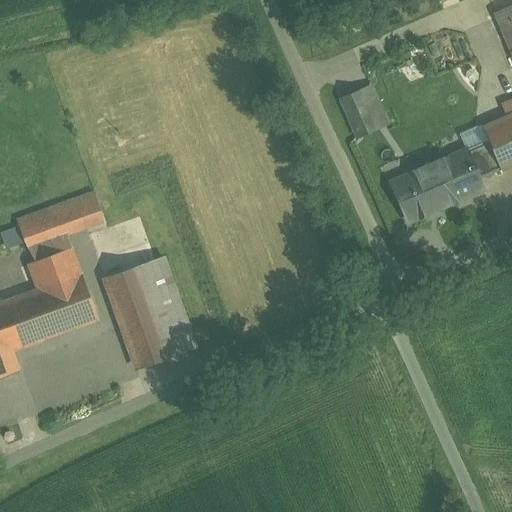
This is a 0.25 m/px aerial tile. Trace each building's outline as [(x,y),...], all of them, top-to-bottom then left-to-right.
[(511,167),(511,7),(495,15),(511,54),(511,100),(502,105),(508,118),(483,129),(502,171),(511,167)] [(362,139),(396,124),(378,84),(344,98),(362,139)] [(500,171),(487,140),(419,169),(437,210),(456,202),(455,199),(483,187),(480,180),(500,171)] [(92,191),(17,218),(28,251),(103,223),(92,191)] [(5,229),(11,248),(24,243),(18,225),(5,229)] [(0,305),(0,377),(18,371),(10,350),(100,316),(74,248),(28,265),(38,291),(0,305)] [(162,258),(105,279),(137,369),(195,348),(162,258)]
